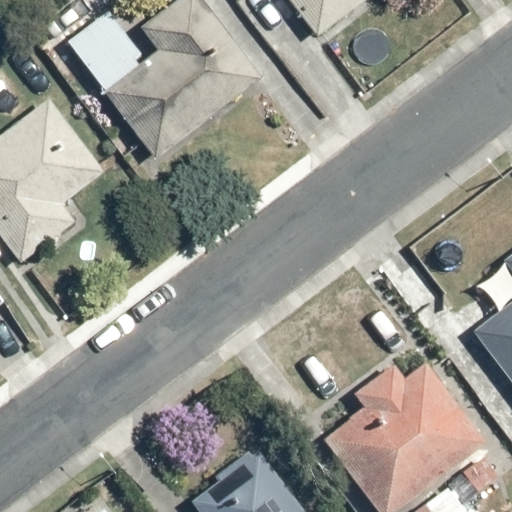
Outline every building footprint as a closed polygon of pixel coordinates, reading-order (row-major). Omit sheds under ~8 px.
[(104,93),(156,159),(262,78),(201,0),(176,0),(141,27),(159,50),(104,93)] [(365,0),(288,0),(317,37),(365,0)] [(0,138),(0,234),(22,262),(75,222),(62,204),(104,171),(50,101),(0,138)] [(511,252),(501,261),(511,275),(511,300),(470,334),(511,387),(511,252)] [(319,438),(371,511),(389,511),(454,467),(473,493),(503,472),(427,362),(405,377),(398,367),(362,391),(370,403),(319,438)] [(298,511),(251,451),(187,501),(195,511),(298,511)] [(410,511),(466,511),(447,485),(410,511)]
